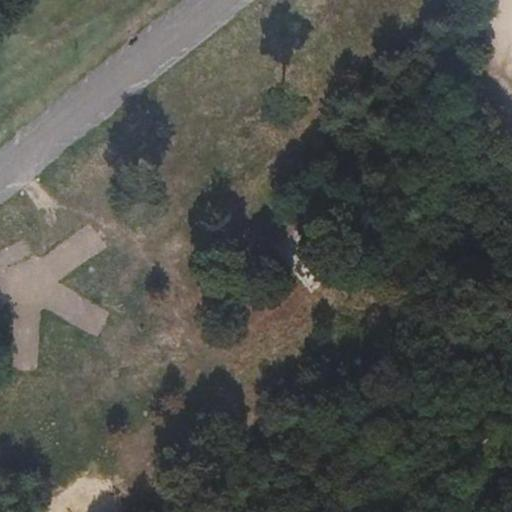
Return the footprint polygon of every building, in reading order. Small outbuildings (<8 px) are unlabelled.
[(265,71),(295,50),(265,7),(235,28),(265,71)] [(170,78),(180,93),(204,78),(194,62),(170,78)] [(114,172),(142,156),(121,120),(94,136),(114,172)] [(189,224),(149,233),(154,252),(193,243),(189,224)] [(54,281),(104,247),(89,225),(39,260),(54,281)] [(0,251),(0,271),(1,273),(34,256),(24,238),(0,251)] [(0,306),(11,303),(5,283),(0,284),(0,306)] [(99,335),(110,312),(51,285),(41,308),(99,335)] [(364,328),(380,325),(376,301),(360,305),(364,328)] [(16,308),(14,369),(39,370),(41,309),(16,308)] [(190,384),(216,360),(182,322),(155,346),(190,384)] [(240,431),(285,396),(271,377),(226,412),(240,431)]
